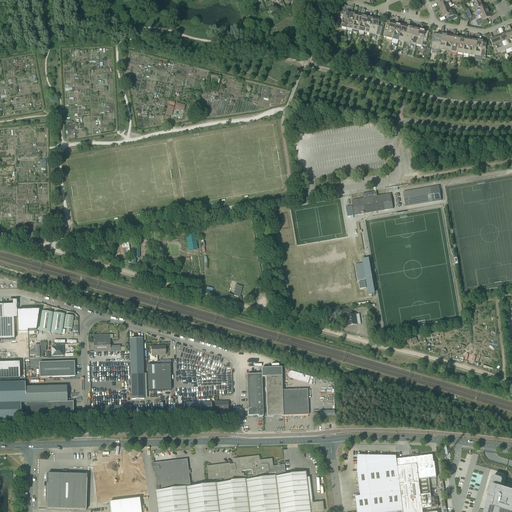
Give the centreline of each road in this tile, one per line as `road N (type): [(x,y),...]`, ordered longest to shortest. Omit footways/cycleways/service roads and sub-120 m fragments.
road 1 (track): [(32,243),(502,380)]
road 2 (unclassified): [(239,442),(231,356),(83,311)]
road 3 (tertiary): [(511,447),(329,439)]
road 4 (unclassified): [(403,121),(393,142),(394,178),(293,196)]
road 5 (tertiary): [(239,442),(86,443)]
road 6 (unclassified): [(83,311),(86,436)]
